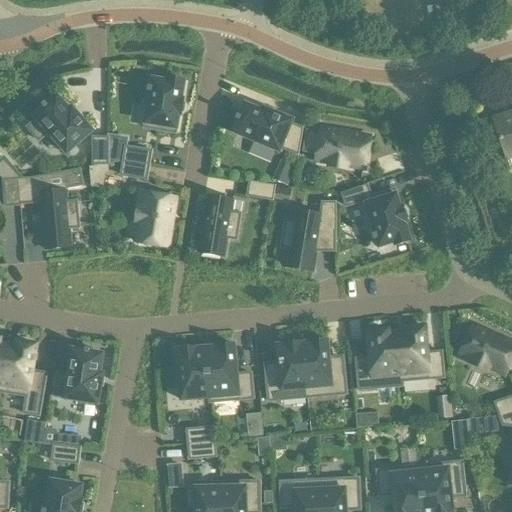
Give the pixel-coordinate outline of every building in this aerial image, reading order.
[(150,92),(144,129),(176,134),(179,116),(181,116),(184,100),(182,100),(185,81),(169,79),(168,82),(153,79),(151,88),(149,87),(148,92),(150,92)] [(67,154),(93,132),(73,108),(70,111),(58,96),(47,105),(46,103),(43,106),(44,108),(34,117),(37,120),(27,128),(39,141),(49,133),(67,154)] [(299,155),(303,130),(291,125),(293,121),(264,109),(263,112),(246,105),(240,117),(238,116),(237,120),(239,121),(234,133),(280,152),(282,148),(299,155)] [(113,106),(111,131),(127,132),(128,107),(113,106)] [(507,159),(511,157),(511,115),(494,121),(507,159)] [(371,138),(321,130),(321,134),(308,132),(304,152),(317,154),(316,161),(330,164),(330,167),(346,170),(347,166),(365,170),(371,138)] [(93,166),(108,166),(108,138),(94,138),(93,166)] [(126,148),(124,162),(149,166),(151,152),(126,148)] [(297,168),(282,161),(273,181),(288,187),(297,168)] [(124,162),(121,176),(147,180),(149,166),(124,162)] [(18,180),(20,204),(35,203),(35,201),(42,200),(47,250),(71,248),(70,229),(79,228),(77,202),(67,203),(66,186),(52,188),(51,176),(32,178),(18,180)] [(20,204),(18,180),(3,181),(6,207),(21,205),(20,204)] [(276,188),(250,183),(247,199),(274,204),(276,188)] [(346,207),(365,201),(364,200),(371,198),(367,186),(342,194),(346,207)] [(364,200),(365,201),(375,235),(373,236),(375,240),(377,240),(379,248),(395,243),(396,246),(411,242),(405,224),(408,223),(403,208),(400,209),(395,191),(371,198),(364,200)] [(160,247),(160,246),(168,248),(176,198),(145,193),(142,207),(139,207),(136,223),(140,224),(137,243),(144,244),(160,247)] [(209,197),(200,253),(224,257),(227,238),(237,240),(241,214),(231,213),(233,201),(209,197)] [(321,216),(323,216),(319,235),(336,235),(336,204),(323,204),(321,216)] [(323,216),(321,216),(298,212),(295,227),(286,225),(281,251),(291,252),(288,271),(313,276),(319,235),(323,216)] [(460,355),(473,361),(472,365),(487,371),(488,368),(506,376),(511,361),(511,343),(473,326),(460,355)] [(402,382),(430,380),(428,354),(425,328),(405,329),(406,337),(397,337),(401,382),(402,382)] [(370,359),(373,390),(403,387),(402,382),(401,382),(397,337),(389,338),(388,331),(368,333),(370,359)] [(308,399),(333,396),(330,365),(328,340),(312,342),(312,343),(303,344),(308,399)] [(16,349),(7,348),(0,393),(27,397),(24,414),(40,416),(47,374),(33,372),(37,345),(17,342),(16,349)] [(280,370),(283,401),(308,399),(303,344),(302,344),(302,343),(286,344),(286,345),(278,346),(280,370)] [(240,400),(238,375),(235,344),(219,346),(219,347),(208,348),(213,398),(210,398),(210,403),(240,400)] [(181,351),(177,351),(182,401),(210,398),(213,398),(208,348),(197,349),(197,348),(181,349),(181,351)] [(98,404),(103,375),(100,374),(103,355),(90,353),(90,351),(87,350),(86,352),(73,350),(69,375),(59,374),(55,397),(98,404)] [(428,354),(430,380),(444,379),(442,353),(428,354)] [(359,391),(373,390),(370,359),(356,361),(359,391)] [(330,365),(333,396),(347,395),(344,364),(330,365)] [(269,402),(283,401),(280,370),(266,371),(269,402)] [(238,375),(240,400),(254,399),(252,374),(238,375)] [(511,398),(495,404),(500,417),(511,412),(511,398)] [(511,412),(500,417),(503,426),(511,426),(511,412)] [(260,415),(246,416),(248,437),(262,436),(260,415)] [(468,421),(456,422),(458,436),(469,435),(468,421)] [(189,445),(215,443),(213,429),(187,431),(189,445)] [(216,457),(215,443),(189,445),(190,460),(216,457)] [(80,449),(54,446),(52,461),(78,464),(80,449)] [(463,463),(449,464),(451,490),(465,488),(463,463)] [(453,511),(451,490),(449,464),(420,467),(424,511),(453,511)] [(169,478),(184,477),(183,465),(168,466),(169,478)] [(424,511),(420,467),(391,470),(394,495),(395,511),(424,511)] [(394,495),(391,470),(377,471),(380,497),(394,495)] [(359,479),(345,480),(346,506),(360,505),(359,479)] [(346,511),(346,506),(345,480),(320,481),(321,511),(346,511)] [(80,511),(82,500),(80,500),(82,486),(51,481),(45,511),(80,511)] [(321,511),(320,481),(295,482),(296,508),(295,511),(321,511)] [(9,483),(0,482),(0,508),(8,509),(9,483)] [(260,482),(246,483),(246,509),(260,509),(260,482)] [(296,508),(295,482),(281,483),(282,509),(296,508)] [(221,511),(221,483),(195,484),(196,511),(221,511)] [(246,511),(246,509),(246,483),(221,483),(221,511),(246,511)]
